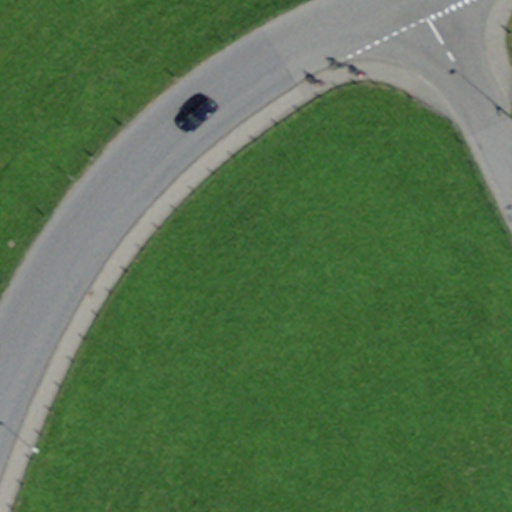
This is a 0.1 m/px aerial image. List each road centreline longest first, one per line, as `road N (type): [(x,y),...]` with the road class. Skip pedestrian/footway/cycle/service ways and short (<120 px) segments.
road 1 (unclassified): [(0,393),(80,239),(166,137),(275,55),(377,0)]
road 2 (unclassified): [(511,113),(451,0)]
